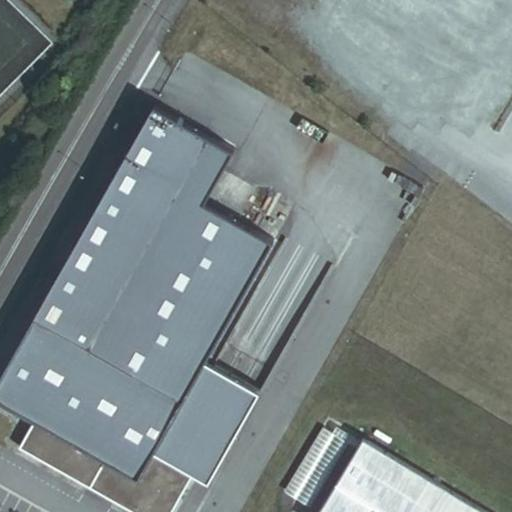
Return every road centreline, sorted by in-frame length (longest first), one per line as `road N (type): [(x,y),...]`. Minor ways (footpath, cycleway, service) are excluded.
road 1 (unknown): [(216,511),(309,338),(354,216)]
road 2 (unclassified): [(153,0),(0,270)]
